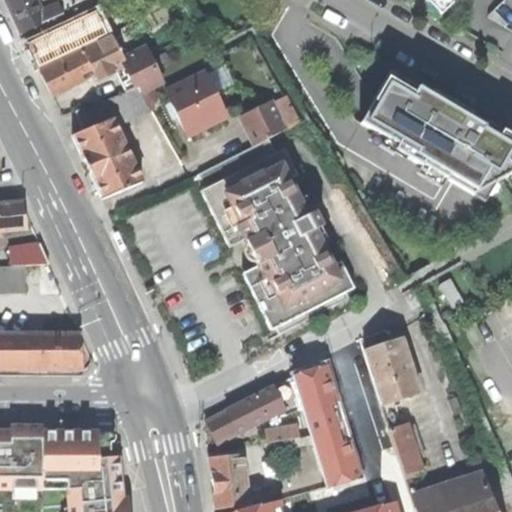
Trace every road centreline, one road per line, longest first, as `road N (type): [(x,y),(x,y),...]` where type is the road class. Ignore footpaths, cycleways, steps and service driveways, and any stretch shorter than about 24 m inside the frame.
road 1 (secondary): [(147,401),(107,296),(0,80)]
road 2 (residential): [(341,0),(511,96)]
road 3 (tertiary): [(0,399),(147,401)]
road 4 (secondary): [(188,511),(173,442),(147,401)]
